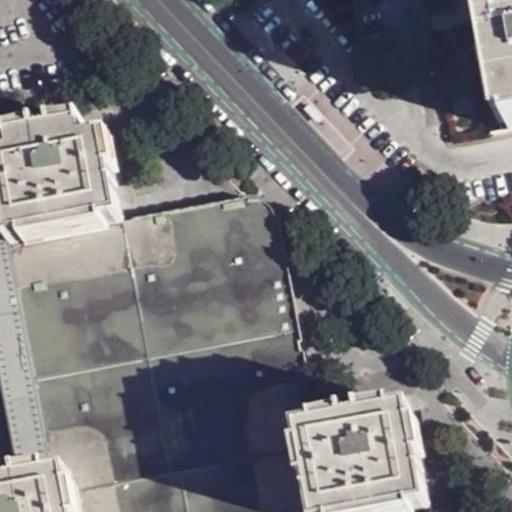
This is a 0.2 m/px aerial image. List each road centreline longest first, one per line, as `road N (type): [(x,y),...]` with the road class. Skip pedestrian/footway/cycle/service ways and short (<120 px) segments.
road 1 (tertiary): [(158,0),(384,232)]
road 2 (tertiary): [(384,232),(480,330),(511,349)]
road 3 (tertiary): [(511,274),(384,232)]
